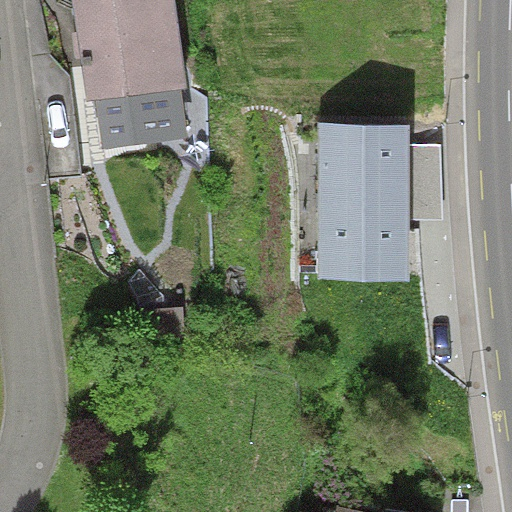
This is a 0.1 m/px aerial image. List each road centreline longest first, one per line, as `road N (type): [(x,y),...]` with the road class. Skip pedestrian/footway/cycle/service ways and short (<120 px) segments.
road 1 (residential): [(0,105),(38,424),(29,462),(0,511)]
road 2 (primary): [(510,0),(511,213)]
